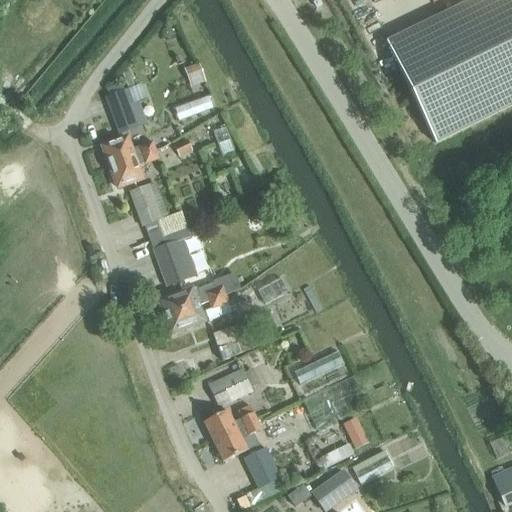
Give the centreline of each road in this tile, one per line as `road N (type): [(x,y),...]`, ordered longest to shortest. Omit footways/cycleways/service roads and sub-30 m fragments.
road 1 (unclassified): [(221,511),(180,447),(69,140),(71,120),(113,55),(161,0)]
road 2 (unclassified): [(511,360),(480,335),(275,0)]
